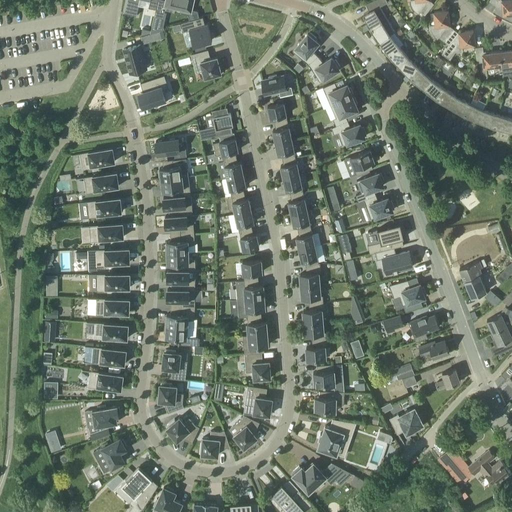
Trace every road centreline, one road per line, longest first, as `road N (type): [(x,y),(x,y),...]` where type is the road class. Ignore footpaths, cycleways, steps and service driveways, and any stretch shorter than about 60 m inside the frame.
road 1 (residential): [(222,0),(273,219),(288,414),(268,453),(216,473),(181,465),(141,424),(151,235),(133,133),(106,60),(113,0)]
road 2 (residential): [(483,385),(384,110),(402,88)]
road 3 (residential): [(360,511),(466,391),(483,385)]
road 4 (residential): [(402,88),(320,12),(275,0)]
road 5 (residential): [(511,179),(460,146),(402,88)]
